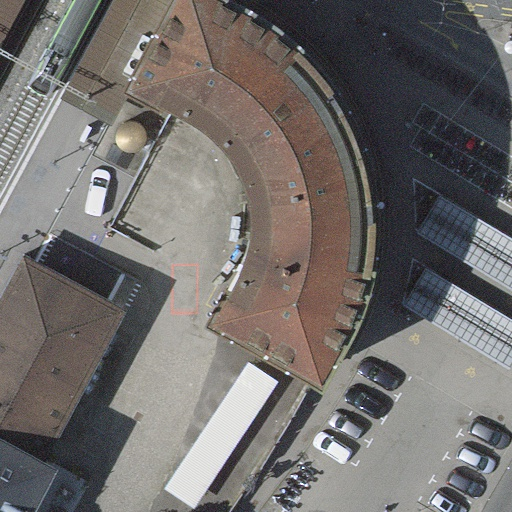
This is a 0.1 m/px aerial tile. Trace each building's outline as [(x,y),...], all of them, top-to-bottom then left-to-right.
[(0,0),(0,42),(22,0),(0,0)] [(96,0),(49,89),(111,123),(174,0),(96,0)] [(236,0),(179,0),(139,82),(177,93),(209,110),(233,131),(250,158),(256,192),(256,228),(248,256),(221,313),(328,366),(351,319),(366,272),(372,224),(372,181),(363,135),(342,84),(312,46),(268,14),(236,0)] [(136,151),(141,148),(144,143),(146,138),(146,133),(144,127),(141,123),(136,120),(131,119),(125,119),(120,121),(116,125),(113,130),(112,135),(113,141),(116,146),(120,149),(125,152),(131,152),(136,151)] [(21,262),(0,301),(0,511),(32,511),(55,471),(41,464),(122,315),(21,262)]
